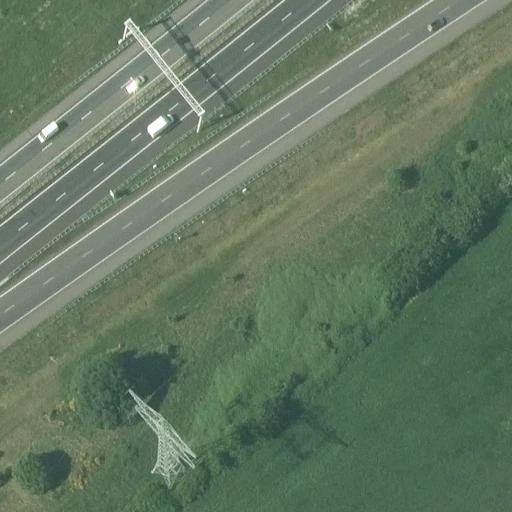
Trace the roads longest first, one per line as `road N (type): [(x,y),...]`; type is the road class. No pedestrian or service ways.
road 1 (motorway): [(0,320),(467,0)]
road 2 (motorway): [(0,247),(309,0)]
road 3 (motorway): [(227,0),(0,183)]
